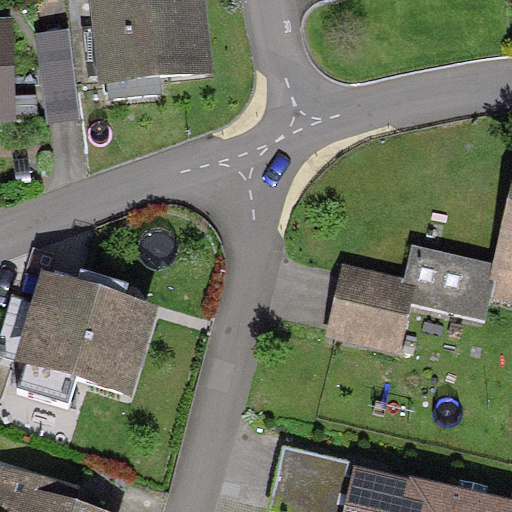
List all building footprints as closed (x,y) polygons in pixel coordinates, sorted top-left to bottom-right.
[(101,84),(198,74),(189,0),(113,0),(92,2),(101,84)] [(351,0),(351,39),(377,39),(376,0),(351,0)] [(26,39),(30,133),(88,131),(85,37),(26,39)] [(511,189),(485,298),(511,305),(511,189)] [(410,255),(402,290),(345,277),(332,338),(390,351),(401,304),(460,317),(470,269),(410,255)] [(0,322),(0,360),(116,397),(140,318),(115,310),(120,295),(49,273),(36,314),(5,305),(0,322)] [(340,480),(343,467),(281,454),(267,511),(349,511),(356,484),(340,480)] [(0,511),(64,511),(62,511),(67,496),(0,474),(0,511)] [(490,511),(412,493),(412,496),(377,489),(372,511),(490,511)]
